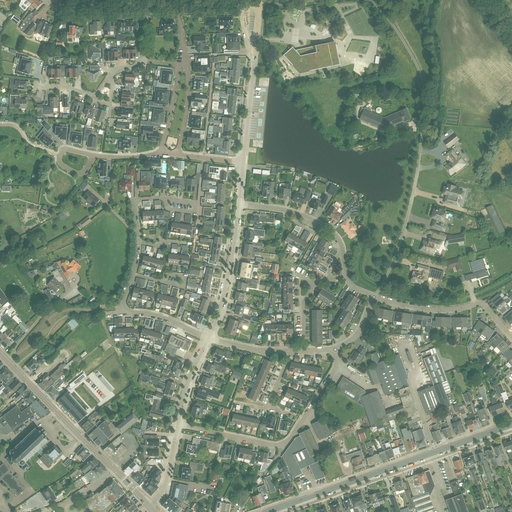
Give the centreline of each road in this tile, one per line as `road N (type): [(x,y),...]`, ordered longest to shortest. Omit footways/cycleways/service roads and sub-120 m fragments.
road 1 (residential): [(375,296),(410,207),(423,88),(396,30),(367,0)]
road 2 (tertiary): [(267,511),(511,424)]
road 3 (residential): [(176,422),(284,442),(335,365),(334,348)]
road 4 (tertiary): [(149,506),(0,352)]
road 5 (residential): [(511,338),(482,303),(436,310),(375,296)]
road 6 (residential): [(207,337),(238,204)]
road 7 (residential): [(342,253),(336,236),(309,218),(238,204)]
